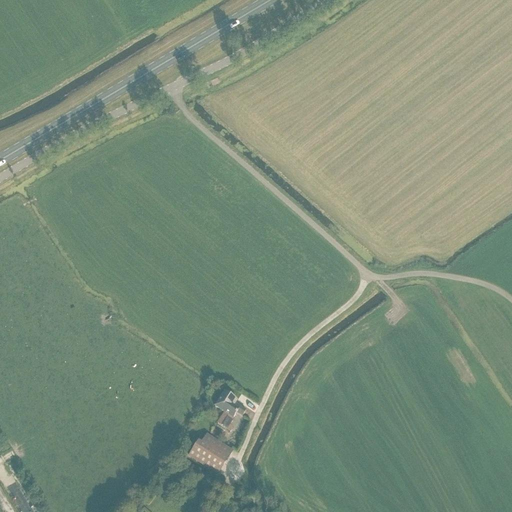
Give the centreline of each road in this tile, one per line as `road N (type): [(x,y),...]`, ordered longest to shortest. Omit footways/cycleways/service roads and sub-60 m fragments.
road 1 (unclassified): [(0,178),(236,56),(325,0)]
road 2 (primary): [(0,160),(271,0)]
